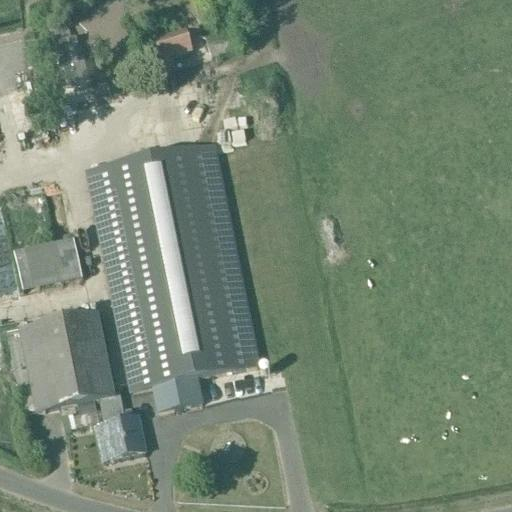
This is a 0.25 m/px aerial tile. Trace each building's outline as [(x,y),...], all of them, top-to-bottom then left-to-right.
[(212,24),(217,38),(227,35),(228,35),(234,54),(246,50),(238,26),(232,10),(220,14),(222,21),(212,24)] [(189,44),(201,41),(198,30),(153,43),(160,64),(192,54),(189,44)] [(227,35),(217,38),(205,42),(211,61),(234,54),(228,35),(227,35)] [(88,170),(89,175),(133,396),(153,392),(158,417),(201,408),(196,384),(259,371),(213,145),(88,170)] [(23,297),(82,285),(73,243),(14,256),(23,297)] [(36,418),(94,406),(99,405),(103,428),(102,428),(110,465),(145,457),(138,421),(124,424),(120,399),(114,400),(97,317),(19,333),(19,334),(36,418)] [(36,418),(19,334),(6,337),(18,388),(24,420),(36,418)] [(232,385),(203,388),(205,401),(234,397),(232,385)] [(231,495),(244,484),(236,474),(223,485),(231,495)]
